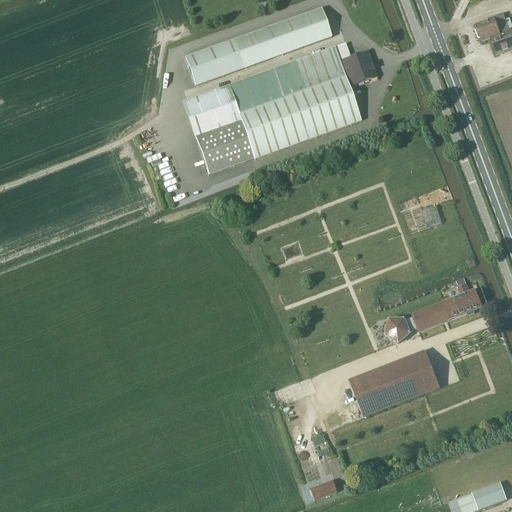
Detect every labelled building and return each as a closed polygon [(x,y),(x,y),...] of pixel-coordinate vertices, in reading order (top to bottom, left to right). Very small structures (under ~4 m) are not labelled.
[(195,88),(332,39),(321,9),(184,59),(195,88)] [(511,53),(511,31),(509,33),(503,14),(493,18),(493,20),(476,26),(478,31),(476,31),(479,39),(480,39),(482,43),(491,40),(496,56),(510,52),(511,54),(511,53)] [(183,103),(196,139),(209,176),(255,160),(360,122),(348,88),(350,87),(350,88),(377,78),(368,54),(351,60),(350,58),(340,62),(335,48),(325,52),(183,103)] [(460,297),(412,316),(413,318),(417,330),(419,333),(467,314),(468,318),(475,315),(474,312),(482,309),(475,291),(469,294),(466,286),(457,289),(460,297)] [(388,321),(384,337),(399,345),(411,335),(410,333),(417,330),(413,318),(406,321),(405,319),(388,321)] [(364,419),(439,389),(425,353),(349,382),(364,419)] [(332,483),(309,491),(314,503),(336,494),(332,483)] [(463,498),(456,500),(460,511),(477,511),(507,501),(505,496),(502,489),(500,484),(463,498)]
